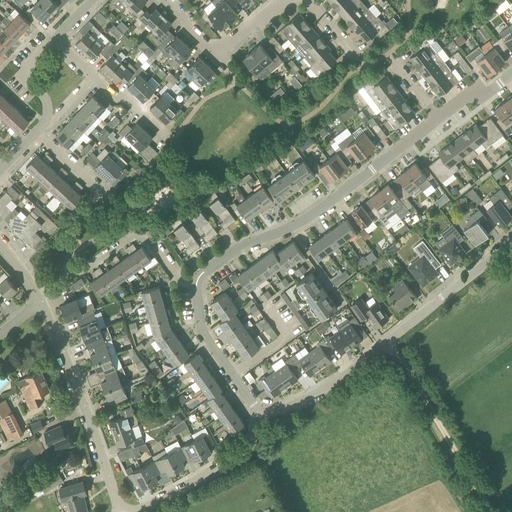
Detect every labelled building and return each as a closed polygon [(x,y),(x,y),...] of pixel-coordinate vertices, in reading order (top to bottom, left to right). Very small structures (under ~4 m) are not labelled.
[(39,0),(38,1),(51,13),(58,5),(53,0),(39,0)] [(115,0),(116,1),(113,4),(122,11),(127,5),(132,0),(115,0)] [(137,20),(145,12),(140,8),(147,0),(146,0),(132,0),(127,5),(132,10),(129,13),(137,20)] [(231,6),(235,2),(233,0),(224,0),(216,7),(230,22),(235,18),(234,17),(238,14),(231,6)] [(342,16),(359,0),(341,0),(334,7),(342,16)] [(349,25),(368,9),(360,0),(359,0),(342,16),(349,25)] [(25,11),(37,23),(41,19),(43,21),(51,13),(38,1),(31,8),(29,7),(25,11)] [(373,4),(368,9),(349,25),(357,34),(359,32),(378,16),(377,16),(381,13),(373,4)] [(202,7),(197,11),(209,25),(214,21),(221,29),(224,26),(224,27),(230,22),(216,7),(208,14),(202,7)] [(155,25),(164,16),(156,9),(149,16),(145,12),(137,20),(133,23),(138,28),(141,26),(144,29),(151,21),(155,25)] [(23,32),(31,24),(19,13),(14,18),(9,14),(7,16),(6,17),(11,22),(12,21),(23,32)] [(299,14),(281,30),(288,39),(307,23),(299,14)] [(153,37),(161,44),(164,40),(160,37),(172,24),(164,16),(155,25),(160,30),(153,37)] [(380,37),(390,29),(378,16),(359,32),(367,41),(376,33),(380,37)] [(0,24),(16,39),(23,32),(12,21),(11,22),(6,17),(5,17),(1,21),(2,22),(0,24)] [(102,33),(94,25),(89,21),(79,31),(84,35),(76,44),(84,51),(102,33)] [(288,39),(296,48),(315,32),(307,23),(288,39)] [(0,24),(0,39),(8,47),(16,39),(0,24)] [(499,33),(502,37),(497,41),(504,50),(509,46),(511,50),(511,32),(508,27),(499,33)] [(118,38),(123,33),(118,29),(114,34),(118,38)] [(315,32),(296,48),(304,57),(323,41),(315,32)] [(84,51),(92,59),(99,51),(104,56),(114,44),(109,39),(102,33),(84,51)] [(454,39),(456,42),(463,37),(461,34),(454,39)] [(184,43),(176,35),(168,44),(164,40),(161,44),(158,47),(161,50),(169,57),(173,55),(184,43)] [(281,45),(273,36),(269,40),(276,49),(281,45)] [(426,38),(416,46),(420,50),(410,58),(417,68),(437,53),(442,49),(436,41),(433,41),(431,42),(429,39),(428,40),(426,38)] [(304,57),(312,66),(329,51),(331,50),(323,41),(304,57)] [(499,54),(504,50),(497,41),(496,41),(492,44),(494,48),(485,54),(497,68),(505,62),(499,54)] [(181,62),(192,50),(184,43),(173,55),(181,62)] [(109,75),(121,62),(126,56),(121,52),(119,53),(117,50),(118,48),(114,44),(104,56),(108,59),(100,67),(109,75)] [(251,51),(264,66),(270,73),(283,61),(272,49),(267,52),(260,45),(257,47),(257,46),(251,51)] [(148,46),(143,51),(149,56),(154,51),(148,46)] [(254,80),(258,76),(256,74),(264,66),(251,51),(246,56),(246,57),(243,59),(250,67),(246,71),(254,80)] [(322,81),(331,73),(327,68),(337,60),(329,51),(312,66),(310,67),(322,81)] [(465,61),(458,51),(453,55),(457,61),(460,64),(465,61)] [(417,68),(425,77),(444,62),(437,53),(417,68)] [(485,54),(476,61),(474,58),(470,62),(477,71),(482,68),(488,75),(497,68),(485,54)] [(207,64),(199,56),(187,68),(188,69),(184,73),(185,75),(191,81),(192,80),(207,64)] [(460,64),(467,74),(472,70),(465,61),(460,64)] [(126,81),(137,70),(133,66),(130,63),(126,66),(121,62),(109,75),(117,82),(121,77),(126,81)] [(425,77),(432,86),(451,71),(444,62),(425,77)] [(200,87),(203,84),(215,72),(207,64),(192,80),(200,87)] [(290,69),(293,73),(299,69),(295,64),(292,67),(290,69)] [(147,73),(140,66),(139,68),(137,70),(126,81),(129,84),(128,86),(136,93),(147,81),(143,77),(147,73)] [(432,86),(439,96),(459,81),(451,71),(432,86)] [(376,77),(363,87),(358,90),(364,98),(369,94),(374,101),(394,86),(386,76),(379,81),(376,77)] [(175,82),(171,78),(169,81),(166,84),(170,88),(173,85),(175,82)] [(136,93),(144,101),(155,89),(147,81),(136,93)] [(302,85),(298,81),(293,85),(297,90),(302,85)] [(401,95),(394,86),(374,101),(381,110),(401,95)] [(190,96),(193,99),(195,101),(200,97),(194,91),(190,96)] [(280,96),(276,91),(271,96),(275,101),(280,96)] [(165,92),(150,107),(158,115),(170,103),(174,98),(167,92),(165,92)] [(110,103),(102,95),(98,99),(94,95),(86,103),(98,115),(103,120),(111,111),(106,107),(110,103)] [(388,120),(408,105),(401,95),(381,110),(388,120)] [(0,104),(0,122),(4,118),(3,117),(14,106),(6,99),(0,104)] [(91,123),(98,115),(86,103),(79,111),(91,123)] [(180,108),(177,110),(170,103),(158,115),(166,123),(171,117),(176,121),(185,112),(180,108)] [(501,117),(496,121),(508,136),(511,132),(511,130),(511,129),(511,128),(511,113),(504,103),(495,109),(501,117)] [(339,113),(344,120),(355,112),(350,105),(339,113)] [(388,120),(396,129),(415,114),(408,105),(388,120)] [(21,114),(14,106),(3,117),(4,118),(8,123),(4,127),(7,129),(7,130),(12,126),(11,125),(21,114)] [(365,123),(367,121),(369,120),(365,115),(361,110),(358,113),(365,123)] [(84,131),(91,123),(79,111),(71,119),(84,131)] [(19,133),(29,121),(21,114),(11,125),(12,126),(16,130),(12,134),(15,137),(19,133)] [(369,120),(367,121),(375,130),(379,126),(372,117),(369,120)] [(493,142),(502,135),(503,135),(490,118),(480,126),(493,142)] [(84,131),(71,119),(64,127),(76,139),(81,143),(89,135),(84,131)] [(133,143),(145,130),(137,123),(132,128),(127,124),(119,133),(123,137),(121,140),(129,147),(133,143)] [(482,144),(486,148),(491,144),(493,142),(480,126),(478,127),(476,124),(468,131),(479,146),(482,144)] [(356,139),(367,153),(376,146),(370,139),(374,135),(367,125),(362,129),(361,127),(352,134),(356,139)] [(387,136),(379,126),(375,130),(382,140),(387,136)] [(56,135),(68,147),(76,139),(64,127),(56,135)] [(322,137),(328,133),(324,127),(318,132),(322,137)] [(157,152),(148,143),(152,138),(145,130),(133,143),(140,150),(139,151),(149,161),(157,152)] [(472,159),(478,154),(474,150),(479,146),(468,131),(457,139),(472,159)] [(358,160),(367,153),(356,139),(347,145),(345,143),(340,147),(347,156),(352,152),(358,160)] [(467,163),(472,159),(457,139),(447,147),(458,161),(463,157),(467,163)] [(284,153),(294,146),(289,140),(280,147),(284,153)] [(303,152),(310,146),(306,140),(298,146),(303,152)] [(328,160),(340,174),(348,167),(342,160),(347,156),(340,147),(335,150),(337,153),(328,160)] [(455,163),(458,161),(447,147),(438,153),(441,156),(439,158),(452,174),(459,169),(455,163)] [(109,151),(108,152),(105,148),(96,157),(101,161),(96,166),(104,174),(120,156),(115,151),(109,151)] [(37,155),(26,166),(34,173),(50,156),(47,153),(42,159),(37,155)] [(50,156),(34,173),(41,180),(52,169),(48,165),(53,159),(50,156)] [(104,174),(112,181),(117,176),(121,180),(129,171),(125,167),(128,163),(120,156),(104,174)] [(439,158),(429,166),(441,182),(452,174),(439,158)] [(253,166),(258,172),(264,168),(267,165),(263,159),(253,166)] [(318,164),(313,167),(320,177),(325,173),(331,181),(340,174),(328,160),(320,166),(318,164)] [(309,168),(304,161),(300,163),(298,162),(296,162),(293,164),(301,174),(309,168)] [(434,177),(426,167),(421,171),(416,163),(407,170),(418,185),(423,191),(431,184),(429,181),(434,177)] [(289,169),(290,170),(286,173),(292,181),(301,174),(293,164),(289,166),(289,169)] [(41,180),(49,187),(65,170),(62,167),(57,173),(52,169),(41,180)] [(301,174),(292,181),(297,188),(315,176),(309,168),(301,174)] [(49,187),(56,195),(67,183),(63,179),(68,173),(65,170),(49,187)] [(398,177),(402,182),(396,186),(399,189),(406,198),(411,194),(409,191),(418,185),(407,170),(398,177)] [(500,176),(496,171),(491,174),(495,179),(500,176)] [(244,177),(247,181),(252,177),(249,173),(244,177)] [(286,173),(282,176),(281,175),(278,174),(275,177),(283,187),(292,181),(286,173)] [(247,181),(244,177),(237,181),(241,185),(247,181)] [(250,186),(256,182),(252,177),(247,181),(250,186)] [(272,183),(268,186),(274,194),(283,187),(275,177),(272,179),(271,182),(272,183)] [(56,195),(64,202),(80,184),(77,181),(71,187),(67,183),(56,195)] [(297,188),(292,181),(283,187),(274,194),(280,201),(297,188)] [(64,202),(72,209),(83,197),(78,193),(83,187),(80,184),(64,202)] [(412,206),(406,198),(399,189),(394,192),(388,184),(379,191),(396,212),(404,206),(407,209),(412,206)] [(4,219),(14,208),(17,205),(11,199),(13,198),(15,200),(20,194),(11,186),(6,191),(0,197),(0,216),(4,220),(4,219)] [(265,207),(274,200),(264,186),(255,193),(265,207)] [(476,205),(482,201),(472,188),(466,193),(476,205)] [(487,210),(499,226),(507,220),(506,219),(511,215),(507,210),(511,206),(511,202),(501,188),(489,198),(494,204),(487,210)] [(215,191),(206,198),(223,221),(220,223),(223,228),(234,220),(235,221),(236,220),(215,191)] [(372,209),(379,219),(384,226),(389,222),(387,218),(396,212),(379,191),(371,198),(377,206),(372,209)] [(265,207),(255,193),(246,199),(256,213),(265,207)] [(445,194),(441,197),(445,203),(450,199),(445,194)] [(242,213),(247,220),(256,213),(246,199),(237,205),(234,202),(231,204),(235,210),(238,208),(242,213)] [(197,204),(188,211),(205,234),(202,236),(205,241),(217,232),(217,234),(218,233),(197,204)] [(43,209),(51,215),(54,212),(46,205),(43,209)] [(361,223),(363,227),(372,220),(374,222),(379,219),(372,209),(367,213),(361,205),(359,207),(357,205),(354,209),(355,210),(352,212),(354,216),(360,224),(361,223)] [(36,219),(42,212),(36,207),(33,210),(32,210),(27,216),(21,211),(19,212),(14,208),(4,219),(9,223),(8,224),(14,229),(12,231),(19,237),(36,219)] [(238,208),(235,210),(234,211),(238,216),(242,213),(238,208)] [(467,227),(464,231),(475,245),(485,237),(484,235),(487,232),(481,224),(487,219),(479,209),(469,217),(467,220),(467,225),(467,227)] [(179,217),(170,224),(187,247),(184,249),(188,254),(199,245),(200,247),(200,246),(179,217)] [(33,247),(38,251),(48,240),(43,236),(41,238),(36,232),(42,225),(36,219),(19,237),(25,243),(27,242),(33,247)] [(356,232),(347,219),(337,226),(347,239),(356,232)] [(458,258),(465,252),(458,243),(464,239),(453,225),(441,234),(448,242),(440,248),(445,255),(444,256),(451,264),(458,258)] [(337,246),(347,239),(337,226),(328,233),(337,246)] [(171,232),(167,227),(162,231),(166,236),(171,232)] [(150,228),(146,231),(150,237),(155,234),(150,228)] [(360,232),(365,240),(371,236),(366,228),(360,232)] [(328,253),(337,246),(328,233),(318,239),(328,253)] [(309,246),(318,259),(328,253),(318,239),(309,246)] [(424,261),(411,270),(418,278),(420,277),(425,284),(434,277),(433,276),(437,273),(435,269),(441,264),(423,240),(414,247),(424,261)] [(295,262),(304,256),(293,241),(285,248),(295,262)] [(143,265),(152,259),(142,246),(137,249),(133,243),(129,246),(143,265)] [(396,243),(388,250),(392,255),(400,249),(396,243)] [(135,271),(143,265),(129,246),(126,248),(130,255),(125,258),(135,271)] [(295,262),(285,248),(276,254),(284,264),(283,265),(286,269),(295,262)] [(273,250),(264,256),(275,271),(283,265),(284,264),(276,254),(273,250)] [(365,258),(369,262),(375,255),(371,251),(365,258)] [(113,258),(126,277),(135,271),(125,258),(121,261),(116,255),(113,258)] [(266,277),(275,271),(264,256),(255,263),(266,277)] [(118,283),(126,277),(113,258),(109,260),(113,266),(109,270),(118,283)] [(257,284),(266,277),(255,263),(247,269),(257,284)] [(299,268),(303,274),(307,271),(303,265),(299,268)] [(109,289),(118,283),(109,270),(104,273),(100,267),(96,270),(109,289)] [(303,274),(299,268),(295,270),(299,276),(303,274)] [(245,285),(247,289),(248,290),(257,284),(247,269),(238,276),(245,285)] [(97,278),(92,282),(101,295),(109,289),(96,270),(92,272),(97,278)] [(0,296),(4,293),(8,298),(17,289),(17,288),(8,279),(10,278),(4,272),(0,275),(0,296)] [(296,284),(322,319),(337,308),(312,272),(305,277),(301,279),(296,283),(297,284),(296,284)] [(231,277),(235,284),(240,280),(235,274),(231,277)] [(343,281),(339,275),(332,281),(336,286),(343,281)] [(285,277),(281,280),(286,286),(289,283),(285,277)] [(81,278),(69,286),(73,292),(74,291),(76,293),(80,290),(82,288),(81,286),(85,283),(81,278)] [(223,290),(230,285),(225,278),(218,283),(223,290)] [(390,302),(392,304),(397,311),(409,302),(412,302),(417,297),(403,279),(392,287),(396,292),(390,296),(393,300),(390,302)] [(282,289),(286,286),(281,280),(277,283),(282,289)] [(237,291),(240,295),(247,289),(245,285),(237,291)] [(161,297),(159,286),(142,291),(144,302),(161,297)] [(345,294),(350,291),(347,286),(342,289),(345,294)] [(247,289),(240,295),(242,299),(248,295),(250,293),(248,290),(247,289)] [(232,301),(225,292),(211,302),(217,311),(232,301)] [(281,295),(302,324),(306,330),(309,328),(297,310),(284,292),(281,295)] [(95,309),(92,302),(89,294),(62,305),(67,320),(81,314),(93,309),(95,309)] [(144,302),(147,312),(164,307),(161,297),(144,302)] [(361,298),(350,306),(361,321),(367,316),(376,328),(389,319),(377,302),(369,308),(361,298)] [(232,301),(217,311),(223,320),(234,313),(238,310),(232,301)] [(258,308),(257,307),(255,305),(249,309),(252,313),(258,308)] [(164,307),(147,312),(150,323),(167,318),(164,307)] [(83,318),(77,320),(83,334),(100,328),(106,325),(100,312),(94,314),(93,309),(81,314),(83,318)] [(219,323),(226,331),(240,321),(234,313),(223,320),(219,323)] [(337,325),(341,330),(340,330),(352,347),(363,339),(357,331),(362,328),(354,317),(349,321),(347,318),(337,325)] [(171,328),(169,323),(167,318),(150,323),(152,328),(154,336),(171,328)] [(247,330),(240,321),(226,331),(232,340),(247,330)] [(271,326),(268,322),(262,326),(265,331),(271,326)] [(88,349),(106,342),(111,340),(108,332),(103,334),(100,328),(83,334),(88,349)] [(171,328),(154,336),(158,342),(162,348),(176,337),(173,331),(171,328)] [(253,339),(247,330),(232,340),(239,349),(253,339)] [(268,334),(272,340),(278,336),(273,330),(268,334)] [(335,346),(341,354),(352,347),(340,330),(331,337),(329,335),(323,339),(331,350),(335,346)] [(162,348),(168,356),(183,345),(176,337),(162,348)] [(245,358),(259,348),(253,339),(239,349),(245,358)] [(321,369),(332,361),(326,353),(331,350),(323,339),(318,343),(319,345),(309,353),(321,369)] [(108,347),(106,342),(88,349),(94,363),(116,354),(113,345),(108,347)] [(136,346),(139,350),(144,346),(141,342),(136,346)] [(175,365),(190,355),(183,345),(168,356),(175,365)] [(141,360),(136,353),(133,355),(131,358),(133,363),(141,360)] [(302,365),(310,376),(321,369),(309,353),(299,360),(295,354),(290,358),(297,368),(302,365)] [(116,354),(94,363),(99,376),(117,370),(122,368),(116,354)] [(189,370),(190,372),(203,363),(196,354),(184,363),(189,370)] [(288,387),(298,380),(292,372),(297,368),(290,358),(284,362),(286,364),(276,371),(288,387)] [(190,372),(192,374),(197,380),(209,371),(203,363),(190,372)] [(105,390),(122,384),(117,370),(99,376),(105,390)] [(30,409),(39,406),(41,405),(37,395),(50,390),(42,371),(26,378),(19,381),(30,409)] [(202,388),(203,389),(215,380),(209,371),(197,380),(202,388)] [(264,376),(258,380),(265,389),(266,390),(271,387),(277,395),(288,387),(276,371),(266,378),(264,376)] [(173,377),(166,382),(169,386),(176,382),(173,377)] [(203,389),(204,391),(210,398),(220,391),(222,389),(215,380),(203,389)] [(114,397),(116,402),(127,398),(122,384),(105,390),(108,399),(114,397)] [(265,389),(258,395),(262,399),(269,394),(266,390),(265,389)] [(143,398),(141,391),(131,395),(133,401),(143,398)] [(213,406),(214,408),(226,399),(220,391),(210,398),(207,399),(213,406)] [(144,397),(147,403),(153,401),(151,394),(144,397)] [(187,400),(183,394),(177,398),(182,404),(187,400)] [(6,399),(0,401),(0,417),(12,412),(6,399)] [(214,408),(215,410),(220,417),(233,408),(226,399),(214,408)] [(137,417),(134,414),(132,407),(119,411),(122,418),(108,422),(113,434),(131,428),(138,425),(138,423),(137,417)] [(225,424),(227,426),(239,417),(233,408),(220,417),(225,424)] [(174,421),(177,424),(183,420),(178,414),(174,417),(174,421)] [(227,426),(228,427),(233,435),(245,426),(239,417),(227,426)] [(30,424),(34,432),(44,428),(41,420),(30,424)] [(3,431),(8,441),(24,433),(19,423),(3,431)] [(44,433),(47,441),(52,439),(58,451),(73,444),(68,432),(65,433),(61,426),(44,433)] [(209,447),(214,444),(208,433),(205,427),(192,435),(194,440),(203,457),(212,452),(209,447)] [(135,438),(131,428),(113,434),(117,446),(119,446),(121,452),(138,446),(145,444),(142,436),(135,438)] [(175,434),(173,432),(172,428),(165,433),(167,438),(175,434)] [(181,447),(187,458),(189,462),(194,459),(195,461),(203,457),(194,440),(181,447)] [(138,446),(131,448),(134,454),(140,452),(140,450),(138,446)] [(181,447),(168,454),(176,470),(185,466),(182,461),(187,458),(181,447)] [(168,475),(176,470),(168,454),(166,449),(152,457),(154,461),(160,472),(166,469),(168,475)] [(125,452),(120,455),(122,460),(128,458),(125,452)] [(141,468),(150,484),(158,480),(156,475),(160,472),(154,461),(141,468)] [(64,481),(57,470),(61,470),(60,465),(56,465),(56,469),(37,481),(45,493),(64,481)] [(125,469),(134,486),(139,483),(142,489),(150,484),(141,468),(133,472),(131,467),(125,469)] [(27,469),(23,473),(29,481),(34,477),(27,469)] [(77,496),(74,488),(65,491),(71,511),(86,511),(83,502),(82,494),(77,496)]
